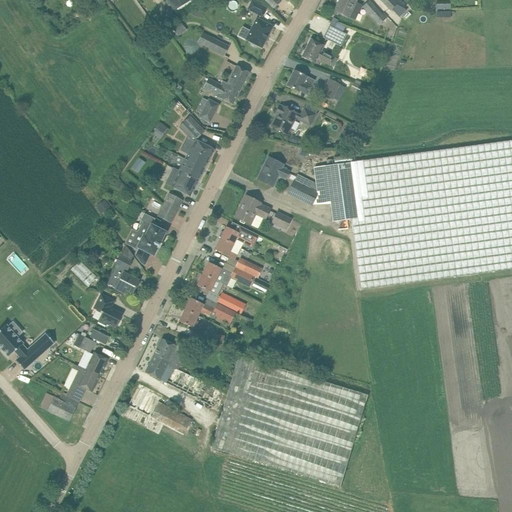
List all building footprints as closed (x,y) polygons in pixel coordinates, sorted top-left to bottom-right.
[(167,0),(174,10),(189,1),(188,0),(167,0)] [(261,0),(270,9),(274,0),(286,7),(289,0),(261,0)] [(356,0),(339,0),(335,11),(355,20),(361,5),(355,2),(356,0)] [(379,25),(386,19),(369,0),(362,6),(379,25)] [(380,0),(391,10),(398,3),(399,2),(397,1),(397,0),(396,0),(380,0)] [(266,9),(252,1),(248,9),(262,17),(266,9)] [(243,28),(239,36),(251,42),(250,43),(251,44),(252,45),(253,46),(254,46),(255,46),(256,46),(257,45),(262,48),(273,27),(257,18),(250,32),(243,28)] [(333,18),(323,38),(341,46),(347,34),(342,32),(345,28),(337,24),(338,21),(333,18)] [(211,37),(206,46),(224,55),(228,47),(211,37)] [(324,46),(319,44),(310,40),(302,56),(315,63),(317,59),(330,65),(334,57),(321,51),(324,46)] [(223,81),(221,85),(226,88),(226,87),(231,89),(233,86),(240,90),(249,73),(236,66),(228,84),(223,81)] [(294,71),(287,86),(299,92),(299,91),(307,95),(314,81),(294,71)] [(226,88),(221,85),(208,79),(203,88),(216,95),(215,96),(232,105),(240,90),(233,86),(231,89),(226,87),(226,88)] [(329,79),(321,93),(332,99),(333,98),(338,101),(345,88),(338,84),(330,80),(329,79)] [(350,90),(361,96),(365,88),(354,82),(350,90)] [(219,105),(210,100),(208,100),(208,101),(203,98),(196,111),(201,114),(199,117),(209,123),(219,105)] [(276,118),(275,118),(271,127),(287,135),(296,117),(299,119),(298,120),(310,126),(316,114),(304,108),(300,116),(298,114),(298,113),(282,105),(281,106),(279,105),(275,114),(278,115),(276,118)] [(183,123),(197,138),(204,132),(190,117),(183,123)] [(151,132),(160,138),(167,127),(158,122),(151,132)] [(214,150),(196,140),(195,143),(187,139),(181,150),(189,154),(186,160),(193,163),(197,155),(208,161),(214,150)] [(511,140),(325,166),(330,203),(333,222),(350,219),(360,289),(511,268),(511,140)] [(186,160),(179,172),(197,182),(208,161),(197,155),(193,163),(186,160)] [(278,176),(285,179),(289,171),(282,168),(283,165),(268,158),(264,166),(265,167),(259,180),(272,187),(278,176)] [(134,164),(131,168),(138,173),(141,169),(134,164)] [(190,197),(197,182),(179,172),(173,169),(166,184),(172,187),(190,197)] [(319,185),(298,174),(288,194),(312,206),(319,193),(316,191),(319,185)] [(176,212),(181,201),(169,195),(164,205),(176,212)] [(261,203),(254,200),(245,196),(235,217),(251,225),(256,214),(265,219),(270,209),(260,204),(261,203)] [(176,212),(164,205),(158,216),(170,222),(176,212)] [(286,230),(291,219),(277,212),(272,223),(286,230)] [(138,232),(160,244),(166,232),(151,225),(154,218),(145,214),(141,220),(143,221),(138,232)] [(221,238),(220,238),(240,248),(243,242),(252,247),(258,235),(244,228),(241,234),(239,233),(226,227),(223,232),(222,232),(220,232),(219,236),(219,237),(221,238)] [(160,244),(138,232),(130,246),(136,249),(137,248),(139,249),(136,254),(135,255),(137,258),(141,263),(145,265),(148,259),(150,254),(154,256),(158,248),(159,248),(161,244),(160,244)] [(240,248),(220,238),(214,250),(228,256),(235,260),(240,248)] [(102,257),(97,246),(90,249),(95,260),(102,257)] [(131,262),(122,257),(119,256),(113,269),(117,271),(114,278),(119,281),(117,285),(133,293),(139,281),(124,273),(126,269),(127,270),(131,262)] [(240,257),(236,267),(258,278),(262,269),(240,257)] [(208,262),(203,274),(223,284),(227,286),(231,278),(250,288),(255,277),(235,268),(232,274),(208,262)] [(223,284),(203,274),(197,285),(210,292),(217,295),(223,284)] [(38,320),(57,303),(39,284),(20,302),(38,320)] [(217,302),(236,311),(241,313),(246,304),(222,293),(217,302)] [(114,301),(105,296),(100,294),(93,308),(102,312),(97,321),(106,325),(107,324),(115,328),(116,326),(117,326),(120,321),(119,320),(122,314),(111,308),(114,301)] [(185,309),(198,316),(200,312),(209,316),(214,319),(216,315),(231,322),(236,311),(217,302),(214,310),(204,305),(204,304),(191,298),(185,309)] [(15,313),(24,307),(21,303),(12,310),(15,313)] [(198,316),(185,309),(179,321),(192,328),(192,327),(201,332),(205,325),(196,320),(198,316)] [(7,325),(0,331),(0,347),(9,357),(15,352),(19,356),(20,357),(25,353),(33,362),(54,343),(46,333),(28,350),(23,344),(24,344),(7,325)] [(93,329),(90,337),(106,345),(109,337),(93,329)] [(225,336),(205,331),(203,338),(223,343),(225,336)] [(94,342),(78,334),(76,339),(83,342),(80,348),(85,351),(89,353),(94,342)] [(161,338),(153,355),(179,368),(181,364),(170,359),(177,346),(161,338)] [(89,353),(85,351),(78,366),(85,370),(85,372),(89,374),(90,372),(92,373),(91,373),(99,377),(107,359),(94,353),(93,355),(89,353)] [(153,355),(145,373),(154,377),(207,403),(215,387),(178,369),(179,368),(153,355)] [(368,395),(239,357),(211,448),(340,487),(368,395)] [(85,370),(78,366),(74,364),(72,368),(78,371),(74,379),(79,381),(77,385),(73,382),(66,397),(78,403),(85,389),(92,392),(99,377),(91,373),(92,373),(90,372),(89,374),(85,372),(85,370)] [(55,398),(48,412),(69,422),(76,408),(55,398)] [(159,402),(151,416),(184,433),(191,419),(159,402)]
